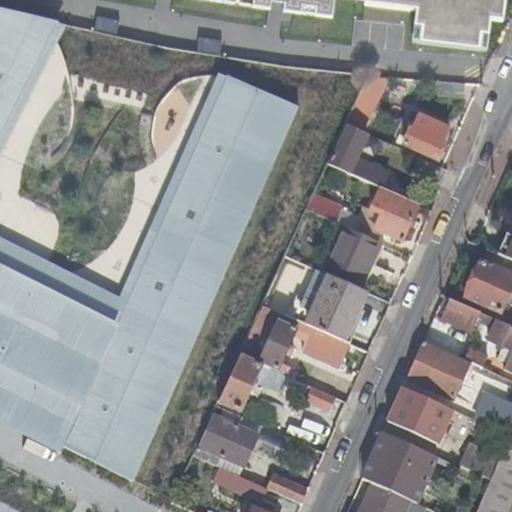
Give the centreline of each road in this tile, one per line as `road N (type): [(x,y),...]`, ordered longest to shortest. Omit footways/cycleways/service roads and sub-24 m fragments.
road 1 (residential): [(8,0),(511,74)]
road 2 (residential): [(324,511),(511,84)]
